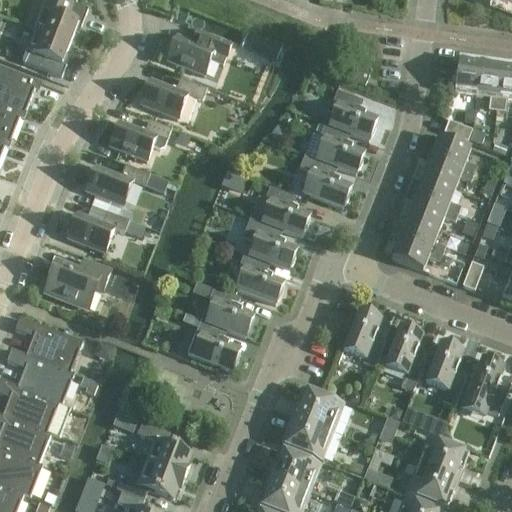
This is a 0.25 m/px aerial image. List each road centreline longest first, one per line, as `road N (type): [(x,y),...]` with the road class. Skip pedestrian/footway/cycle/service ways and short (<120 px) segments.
road 1 (residential): [(126,0),(127,48),(57,138),(0,285)]
road 2 (residential): [(215,511),(284,348),(299,336),(334,266),(363,266)]
road 3 (residential): [(363,266),(411,133),(428,0)]
road 4 (residential): [(511,336),(379,284),(363,266)]
